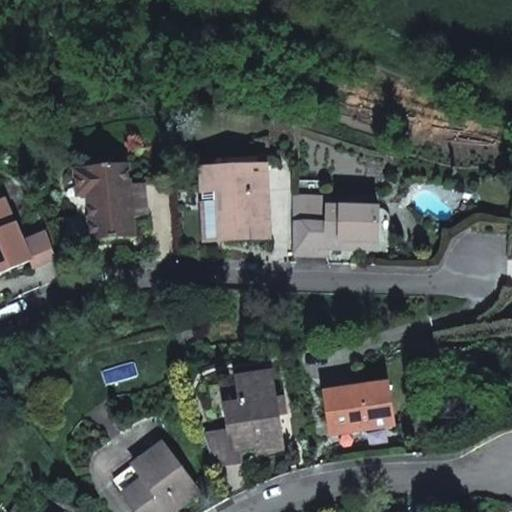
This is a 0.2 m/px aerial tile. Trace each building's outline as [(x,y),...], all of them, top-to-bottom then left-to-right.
[(89,195),(93,240),(136,236),(134,216),(147,215),(144,184),(131,185),(129,164),(87,167),(87,171),(77,171),(79,196),(89,195)] [(218,206),(219,241),(270,240),(268,168),(203,170),(204,206),(218,206)] [(341,240),(378,241),(379,223),(379,208),(329,207),(329,199),(293,197),(293,255),(327,256),(327,249),(340,249),(341,240)] [(55,258),(46,230),(25,239),(26,242),(23,243),(4,199),(0,200),(0,271),(29,258),(33,267),(55,258)] [(205,242),(219,241),(218,206),(204,206),(205,242)] [(379,223),(378,241),(378,249),(391,250),(392,225),(379,223)] [(378,249),(378,241),(341,240),(340,249),(378,249)] [(230,431),(205,435),(214,464),(239,460),(237,448),(257,445),(258,452),(283,449),(278,415),(276,399),(272,374),(239,378),(242,403),(227,406),(230,431)] [(388,383),(326,393),(333,435),(395,425),(388,383)] [(276,399),(278,415),(287,413),(284,398),(276,399)] [(164,444),(116,480),(126,494),(140,511),(173,511),(200,491),(164,444)]
